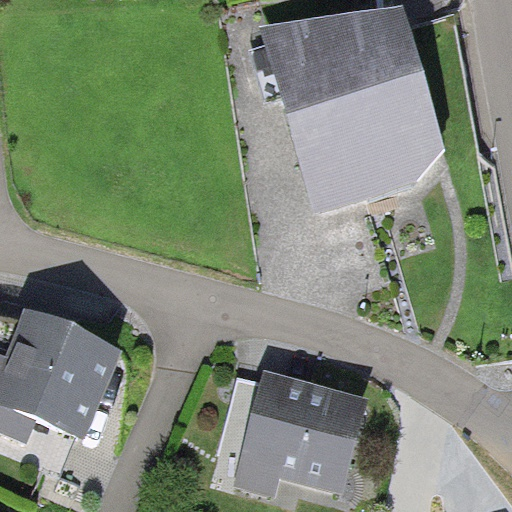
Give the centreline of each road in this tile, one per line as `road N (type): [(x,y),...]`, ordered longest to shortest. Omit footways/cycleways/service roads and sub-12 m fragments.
road 1 (residential): [(511,444),(385,356),(293,321),(199,306)]
road 2 (residential): [(199,306),(114,511)]
road 3 (residential): [(199,306),(0,250)]
